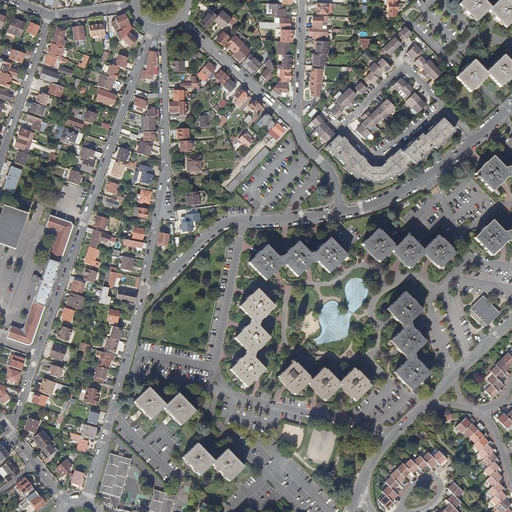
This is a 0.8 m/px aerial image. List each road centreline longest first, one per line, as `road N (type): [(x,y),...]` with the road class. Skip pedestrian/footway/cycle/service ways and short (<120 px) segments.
road 1 (residential): [(38,354),(150,29)]
road 2 (residential): [(142,292),(163,198),(161,30)]
road 3 (residential): [(142,292),(219,225),(339,212)]
road 4 (residential): [(142,292),(89,500)]
road 5 (residential): [(446,108),(404,64),(341,127),(373,158)]
road 6 (residential): [(339,212),(404,189),(475,139)]
road 7 (residential): [(180,20),(295,125)]
road 8 (residential): [(49,15),(0,157)]
road 9 (residential): [(295,125),(301,0)]
